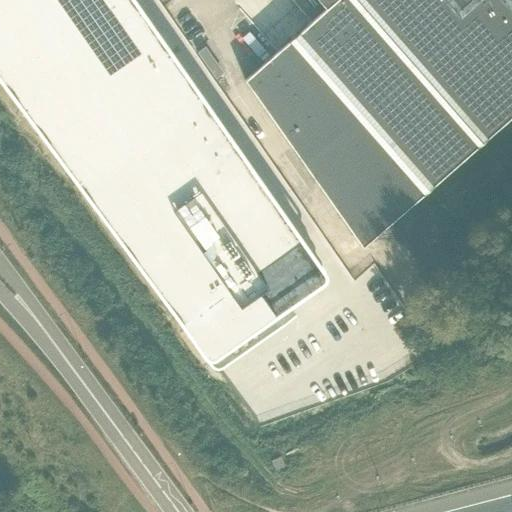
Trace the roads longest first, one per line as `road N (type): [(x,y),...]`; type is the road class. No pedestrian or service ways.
road 1 (secondary): [(177,511),(29,312)]
road 2 (track): [(511,384),(297,500)]
